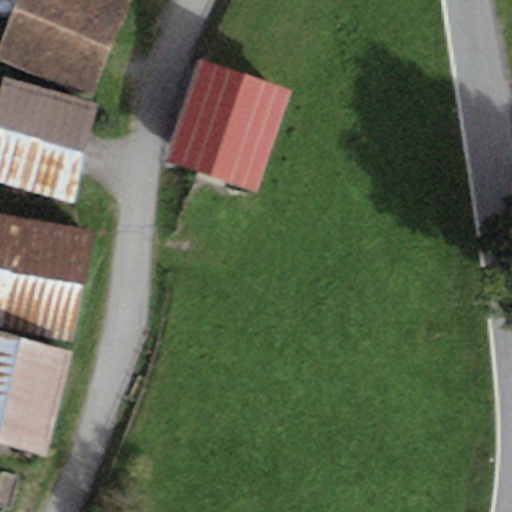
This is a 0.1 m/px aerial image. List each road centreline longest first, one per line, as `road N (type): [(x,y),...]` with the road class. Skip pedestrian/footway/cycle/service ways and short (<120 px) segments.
road 1 (unclassified): [(61,511),(105,406),(159,113),(200,0)]
road 2 (unclassified): [(472,0),(511,304),(511,511)]
